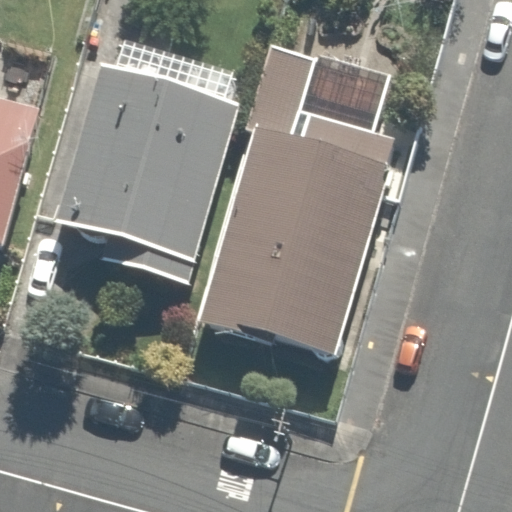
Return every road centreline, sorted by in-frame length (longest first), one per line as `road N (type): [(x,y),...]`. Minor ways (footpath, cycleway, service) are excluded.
road 1 (residential): [(511,286),(453,511)]
road 2 (residential): [(146,511),(0,470)]
